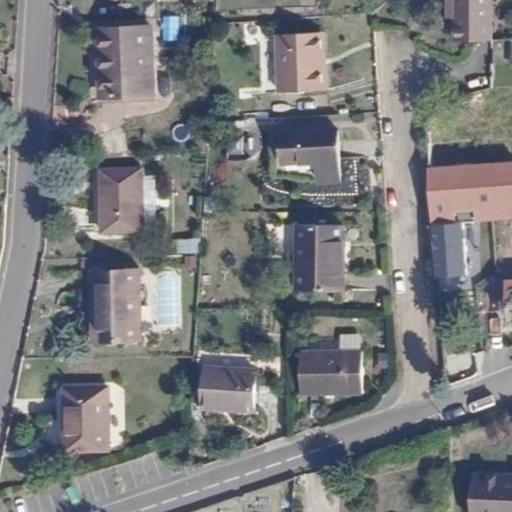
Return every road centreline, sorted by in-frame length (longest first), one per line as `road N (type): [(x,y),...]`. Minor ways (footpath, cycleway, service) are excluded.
road 1 (residential): [(0,376),(25,253),(39,0)]
road 2 (residential): [(421,412),(399,79)]
road 3 (residential): [(132,511),(421,412)]
